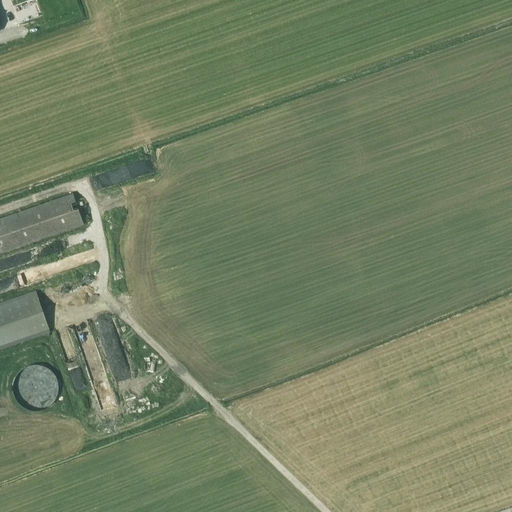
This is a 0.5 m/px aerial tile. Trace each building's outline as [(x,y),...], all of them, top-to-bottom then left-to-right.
[(140,176),(162,169),(157,154),(134,161),(140,176)] [(0,216),(0,252),(84,227),(74,194),(0,216)] [(0,348),(50,331),(36,291),(0,303),(0,348)] [(38,365),(26,367),(23,374),(24,386),(20,387),(18,391),(20,392),(18,395),(19,402),(32,408),(48,407),(56,390),(55,378),(52,377),(53,375),(47,372),(46,369),(38,365)] [(164,377),(149,378),(150,393),(164,392),(164,377)]
